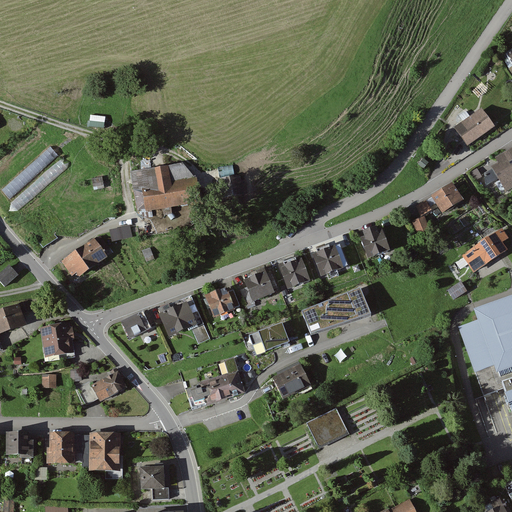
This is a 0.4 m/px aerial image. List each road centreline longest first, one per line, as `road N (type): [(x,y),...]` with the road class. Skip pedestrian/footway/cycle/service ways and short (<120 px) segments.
road 1 (residential): [(301,244),(320,217),(390,174),(511,1)]
road 2 (residential): [(170,422),(240,403),(277,367),(383,323)]
road 3 (residential): [(301,244),(406,201),(511,133)]
road 4 (residential): [(90,325),(301,244)]
road 5 (residential): [(511,454),(487,445),(454,328),(462,312),(511,291)]
road 6 (residential): [(37,269),(129,219),(125,145)]
road 7 (residential): [(170,422),(0,423)]
road 8 (track): [(125,145),(0,104)]
road 9 (residential): [(90,325),(170,422)]
